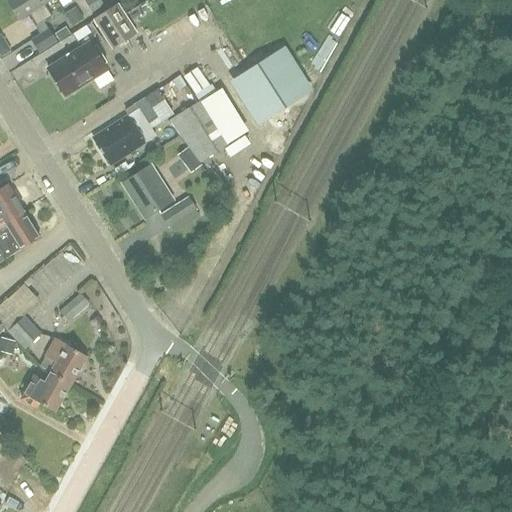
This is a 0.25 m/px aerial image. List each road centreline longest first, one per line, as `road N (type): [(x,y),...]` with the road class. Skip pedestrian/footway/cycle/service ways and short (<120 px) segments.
road 1 (residential): [(158,335),(119,288),(0,94)]
road 2 (residential): [(191,511),(247,461),(251,427),(243,406),(200,360),(158,335)]
road 3 (residential): [(62,511),(158,335)]
